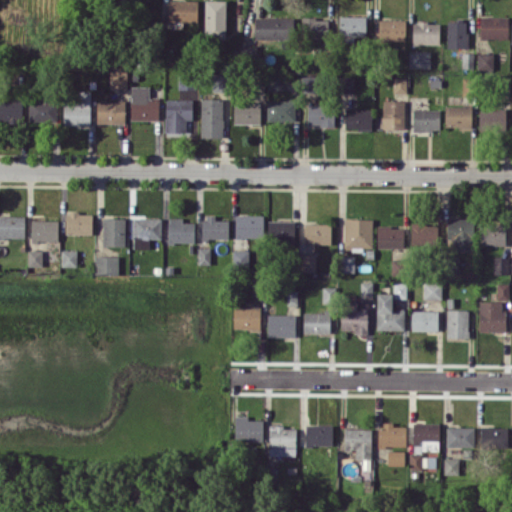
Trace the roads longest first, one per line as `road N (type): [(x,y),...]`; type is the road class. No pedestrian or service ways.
road 1 (residential): [(0,168),(511,174)]
road 2 (residential): [(511,379),(235,376)]
